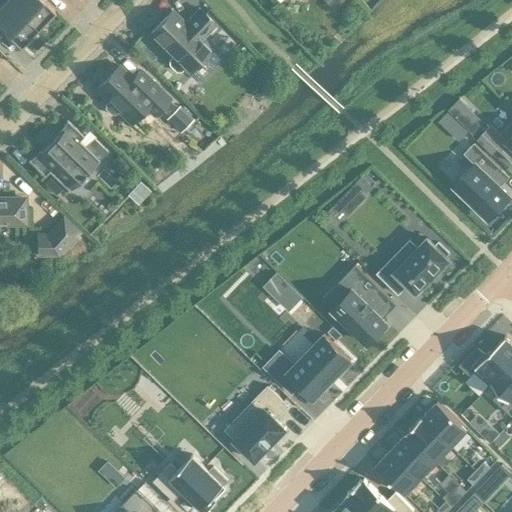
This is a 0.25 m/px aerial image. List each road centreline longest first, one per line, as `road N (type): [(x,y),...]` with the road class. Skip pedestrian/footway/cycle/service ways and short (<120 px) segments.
road 1 (residential): [(501,279),(275,511)]
road 2 (residential): [(130,0),(0,131)]
